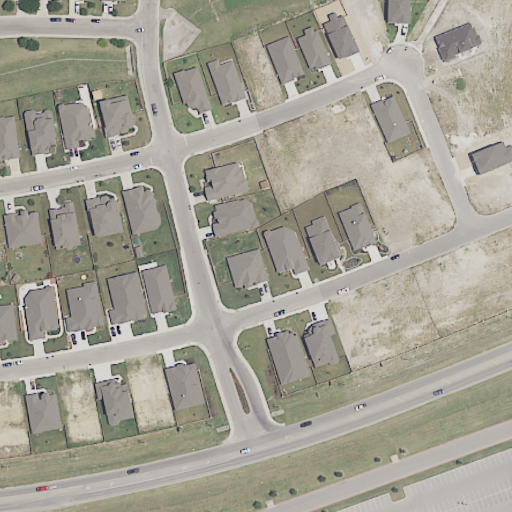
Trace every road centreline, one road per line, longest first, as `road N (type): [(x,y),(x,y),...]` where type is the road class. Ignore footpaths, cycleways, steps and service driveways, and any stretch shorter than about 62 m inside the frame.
road 1 (residential): [(511,217),(271,313),(0,372)]
road 2 (primary): [(511,354),(255,449),(130,481),(0,501)]
road 3 (residential): [(0,186),(254,125),(398,56)]
road 4 (residential): [(151,0),(155,93),(206,313),(226,362)]
road 5 (residential): [(470,235),(398,56)]
road 6 (residential): [(150,29),(0,28)]
